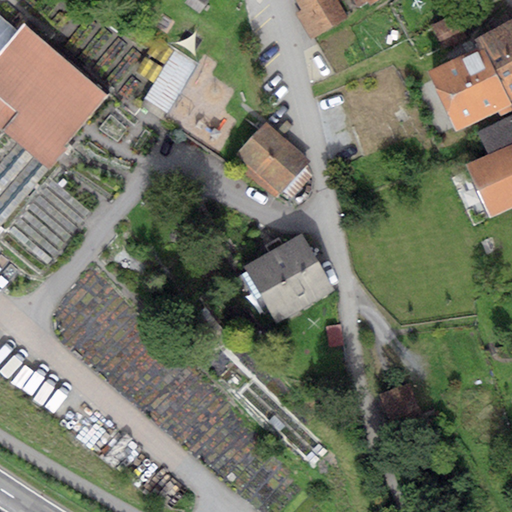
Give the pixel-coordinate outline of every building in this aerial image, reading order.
[(203,0),(191,0),(185,11),(199,20),(210,4),(203,0)] [(347,23),(334,0),(294,0),(317,40),(347,23)] [(0,70),(27,38),(0,15),(0,70)] [(511,110),(511,25),(475,47),(481,58),(511,110)] [(114,101),(33,35),(0,75),(0,129),(54,174),(114,101)] [(430,81),(456,138),(511,111),(511,110),(481,58),(430,81)] [(180,59),(146,115),(168,128),(202,71),(180,59)] [(305,168),(265,131),(238,160),(279,197),(305,168)] [(511,152),(466,173),(490,225),(511,214),(511,152)] [(303,241),(247,270),(275,323),(330,294),(303,241)] [(409,386),(378,397),(396,445),(427,434),(409,386)]
